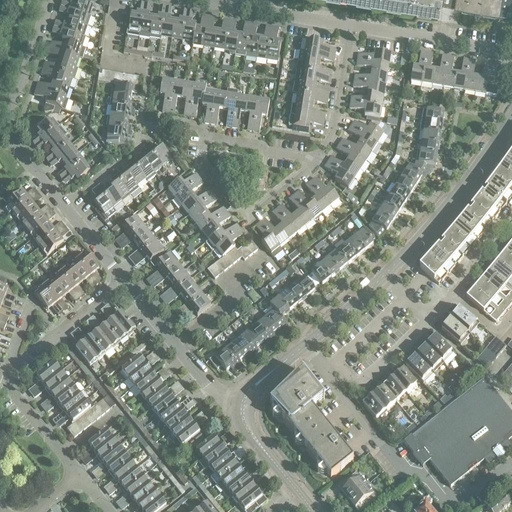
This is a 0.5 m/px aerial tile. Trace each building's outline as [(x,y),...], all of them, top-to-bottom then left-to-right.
[(511,0),(381,0),(386,1),(386,2),(400,5),(400,3),(439,9),(440,0),(454,0),(454,6),(499,15),(500,13),(505,13),(506,10),(511,10),(511,0)] [(63,1),(61,8),(89,17),(89,16),(92,6),(76,1),(75,5),(71,4),(63,1)] [(158,19),(154,18),(150,39),(151,39),(160,40),(161,37),(165,16),(166,8),(160,7),(158,19)] [(69,21),(88,28),(91,17),(89,16),(89,17),(61,8),(59,13),(67,16),(70,17),(69,21)] [(140,39),(144,13),(138,12),(137,16),(132,15),(129,32),(128,31),(127,37),(140,39)] [(140,39),(150,40),(151,39),(150,39),(154,18),(149,18),(150,14),(144,13),(140,39)] [(193,46),(204,48),(209,15),(202,14),(200,29),(197,29),(196,29),(194,42),(193,42),(193,46)] [(215,16),(209,15),(204,48),(214,49),(217,32),(213,31),(215,16)] [(161,37),(172,39),(175,22),(171,21),(171,17),(165,16),(161,37)] [(172,39),(183,40),(186,20),(180,18),(179,23),(175,22),(172,39)] [(214,49),(225,51),(230,19),(223,18),(221,33),(217,32),(214,49)] [(225,51),(229,52),(229,53),(230,54),(233,55),(234,54),(234,53),(235,53),(238,35),(233,35),(236,20),(230,19),(225,51)] [(183,40),(193,42),(194,42),(196,29),(197,29),(197,25),(192,24),(193,21),(186,20),(183,40)] [(88,28),(69,21),(68,25),(64,24),(56,22),(54,28),(84,38),(84,37),(88,28)] [(234,56),(235,56),(245,58),(251,22),(244,21),(242,36),(238,35),(235,53),(234,56)] [(245,58),(257,60),(260,39),(255,39),(257,23),(251,22),(245,58)] [(273,26),(266,25),(264,40),(260,39),(257,60),(267,62),(273,26)] [(278,63),(279,60),(281,43),(276,42),(279,27),(273,26),(267,62),(278,63)] [(67,43),(82,48),(86,38),(84,37),(84,38),(54,28),(52,33),(60,36),(64,37),(62,42),(67,44),(67,43)] [(303,41),(301,51),(335,57),(336,51),(323,49),(323,44),(303,41)] [(49,49),(79,59),(82,60),(86,49),(82,48),(67,43),(67,44),(65,48),(51,43),(49,49)] [(79,59),(49,49),(47,55),(61,60),(59,64),(75,69),(76,69),(79,59)] [(300,52),(298,62),(320,65),(321,61),(334,63),(335,57),(301,51),(301,52),(300,52)] [(359,55),(358,61),(389,66),(391,55),(376,52),(375,58),(359,55)] [(411,83),(422,85),(428,53),(421,52),(419,68),(414,67),(411,83)] [(422,85),(433,86),(435,70),(431,70),(433,54),(428,53),(422,85)] [(433,86),(443,88),(449,57),(443,56),(440,71),(435,70),(433,86)] [(443,88),(453,90),(456,74),(452,73),(455,58),(449,57),(443,88)] [(453,90),(464,92),(470,60),(464,59),(461,75),(456,74),(453,90)] [(464,92),(475,94),(478,78),(473,77),(476,61),(470,60),(464,92)] [(373,69),(372,75),(387,77),(389,66),(358,61),(358,67),(373,69)] [(298,62),(296,73),(332,79),(333,72),(319,70),(320,65),(298,62)] [(43,70),(72,79),(75,80),(78,70),(76,69),(75,69),(59,64),(58,68),(45,63),(43,70)] [(475,94),(486,95),(491,64),(485,63),(482,79),(478,78),(475,94)] [(497,97),(500,82),(494,81),(497,65),(491,64),(486,95),(497,97)] [(72,79),(43,70),(41,76),(54,80),(53,84),(68,90),(72,79)] [(116,73),(114,86),(115,86),(114,96),(130,99),(131,94),(137,95),(138,90),(132,89),(126,88),(120,87),(122,74),(116,73)] [(331,85),(332,79),(296,73),(295,83),(316,87),(317,83),(331,85)] [(126,88),(132,89),(134,76),(128,75),(126,88)] [(356,76),(355,83),(386,88),(387,77),(372,75),(372,79),(356,76)] [(169,114),(174,83),(163,81),(160,96),(166,97),(163,113),(169,114)] [(204,104),(206,89),(206,88),(207,83),(195,81),(194,86),(195,86),(190,118),(197,119),(199,103),(203,103),(204,104)] [(68,90),(53,84),(51,88),(38,83),(36,90),(65,100),(65,99),(68,90)] [(184,84),(174,83),(169,114),(175,115),(177,99),(182,100),(184,84)] [(293,95),(298,95),(298,94),(328,100),(329,94),(316,91),(316,87),(295,83),(293,95)] [(369,91),(368,96),(384,98),(386,88),(355,83),(354,88),(369,91)] [(184,117),(190,118),(195,86),(194,86),(184,84),(182,100),(186,101),(184,117)] [(216,94),(216,91),(206,89),(204,104),(203,103),(203,107),(208,108),(205,124),(211,125),(216,94)] [(55,107),(61,109),(65,111),(69,101),(65,99),(65,100),(36,90),(34,96),(47,100),(44,110),(44,114),(53,112),(55,107)] [(219,110),(224,111),(227,96),(216,94),(211,125),(216,126),(219,110)] [(298,94),(298,95),(296,105),(313,108),(313,104),(327,106),(328,100),(298,94)] [(112,107),(134,111),(135,105),(130,104),(130,99),(114,96),(112,96),(110,107),(112,107)] [(226,127),(232,128),(237,98),(227,96),(224,111),(228,112),(226,127)] [(352,97),(351,104),(382,109),(384,98),(368,96),(368,100),(352,97)] [(241,114),(245,115),(248,99),(237,98),(232,128),(238,129),(241,114)] [(247,131),(253,132),(258,101),(248,99),(245,115),(250,115),(247,131)] [(258,101),(253,132),(259,133),(262,117),(267,118),(270,103),(258,101)] [(296,105),(292,104),(290,115),(325,121),(326,114),(312,112),(313,108),(296,105)] [(351,104),(350,110),(366,112),(365,117),(372,118),(371,122),(377,123),(378,119),(381,120),(382,109),(351,104)] [(112,107),(110,118),(127,121),(128,115),(133,116),(134,111),(112,107)] [(424,109),(422,120),(443,124),(445,112),(424,109)] [(324,127),(325,121),(290,115),(289,126),(309,129),(310,125),(324,127)] [(106,128),(109,128),(109,129),(131,132),(132,127),(126,126),(127,121),(110,118),(108,117),(106,128)] [(53,118),(51,120),(37,131),(40,135),(37,137),(41,142),(60,127),(53,118)] [(420,131),(424,131),(424,132),(441,134),(443,124),(422,120),(420,131)] [(355,122),(352,127),(378,145),(384,135),(376,130),(371,127),(368,130),(355,122)] [(371,126),(371,127),(376,130),(381,124),(377,123),(371,122),(371,126)] [(51,148),(64,137),(68,134),(61,126),(60,127),(41,142),(45,147),(48,145),(51,148)] [(362,141),(359,145),(372,154),(378,145),(352,127),(348,132),(362,141)] [(133,132),(131,132),(109,129),(107,140),(107,143),(106,143),(106,144),(119,146),(120,142),(124,143),(125,137),(132,138),(133,132)] [(424,132),(422,142),(439,145),(441,134),(424,132)] [(64,137),(51,148),(53,151),(51,153),(55,159),(71,146),(64,137)] [(343,140),(340,145),(367,163),(372,154),(359,145),(356,149),(343,140)] [(422,142),(420,153),(437,156),(439,145),(422,142)] [(350,159),(347,163),(360,172),(367,163),(340,145),(337,150),(350,159)] [(71,146),(55,159),(59,164),(62,162),(64,165),(78,154),(71,146)] [(153,146),(149,150),(162,167),(171,160),(160,146),(156,150),(153,146)] [(147,157),(143,160),(154,174),(154,173),(162,167),(149,150),(144,153),(147,157)] [(418,153),(415,166),(414,168),(426,176),(432,167),(436,167),(437,156),(420,153),(420,154),(418,153)] [(78,154),(64,165),(67,168),(64,171),(68,176),(84,162),(78,154)] [(332,158),(328,163),(355,181),(360,172),(347,163),(345,167),(332,158)] [(136,160),(132,163),(146,180),(148,182),(156,176),(154,173),(154,174),(143,160),(139,164),(136,160)] [(511,179),(511,165),(505,160),(499,170),(511,179)] [(92,171),(91,171),(84,162),(68,176),(72,181),(75,178),(78,182),(92,171)] [(137,186),(145,180),(147,183),(148,182),(146,180),(132,163),(127,167),(130,171),(126,174),(137,187),(137,186)] [(349,190),(355,181),(328,163),(325,168),(338,177),(335,181),(349,190)] [(410,165),(402,178),(401,178),(416,187),(422,178),(424,179),(426,176),(414,168),(410,165)] [(511,193),(511,179),(499,170),(492,179),(511,193)] [(139,189),(137,186),(137,187),(126,174),(122,177),(119,174),(115,177),(128,194),(129,193),(131,195),(139,189)] [(168,190),(175,199),(199,179),(195,174),(183,184),(180,180),(168,190)] [(410,196),(416,187),(401,178),(402,178),(399,176),(393,185),(396,187),(410,196)] [(122,203),(130,196),(131,195),(129,193),(128,194),(115,177),(111,180),(114,184),(109,188),(110,190),(110,189),(120,201),(120,200),(122,203)] [(175,199),(181,207),(194,197),(191,193),(203,183),(199,179),(175,199)] [(316,179),(311,183),(331,207),(340,200),(330,188),(325,191),(316,179)] [(511,197),(511,193),(492,179),(485,188),(507,204),(511,197)] [(316,198),(312,201),(323,214),(331,207),(311,183),(306,187),(316,198)] [(113,209),(121,203),(123,204),(122,203),(120,200),(120,201),(110,189),(110,190),(107,192),(104,189),(100,184),(95,188),(113,209)] [(396,187),(390,196),(404,206),(410,196),(396,187)] [(95,211),(104,223),(106,226),(109,223),(107,221),(116,213),(113,209),(95,188),(91,192),(95,196),(98,200),(93,203),(98,209),(95,211)] [(500,213),(507,204),(485,188),(478,197),(500,213)] [(2,200),(6,205),(13,214),(38,194),(33,189),(25,196),(22,192),(13,199),(9,195),(2,200)] [(181,207),(188,216),(213,196),(210,191),(197,201),(194,197),(181,207)] [(299,192),(294,196),(314,221),(315,220),(318,220),(321,218),(322,215),(323,214),(312,201),(309,204),(299,192)] [(38,194),(13,214),(19,223),(36,209),(33,206),(42,199),(38,194)] [(217,200),(213,196),(188,216),(195,224),(208,215),(204,210),(217,200)] [(299,212),(296,215),(306,227),(314,221),(294,196),(290,200),(299,212)] [(390,196),(384,205),(398,214),(404,206),(390,196)] [(471,206),(492,223),(500,213),(478,197),(471,206)] [(164,208),(157,199),(153,203),(159,211),(164,208)] [(384,205),(378,214),(393,224),(398,214),(384,205)] [(36,209),(19,223),(26,231),(51,211),(47,206),(38,212),(36,209)] [(151,206),(147,209),(154,217),(158,214),(151,206)] [(282,206),(277,210),(297,234),(306,227),(296,215),(292,218),(282,206)] [(464,215),(485,232),(492,223),(471,206),(464,215)] [(159,211),(166,219),(170,216),(163,208),(159,211)] [(211,218),(208,215),(195,224),(202,233),(227,213),(223,208),(211,218)] [(282,225),(279,228),(289,241),(297,234),(277,210),(273,213),(282,225)] [(51,211),(26,231),(33,239),(49,226),(46,223),(55,216),(51,211)] [(231,217),(227,213),(202,233),(209,241),(221,231),(218,227),(231,217)] [(371,226),(369,227),(378,239),(384,234),(385,231),(387,232),(393,224),(378,214),(372,223),(373,223),(371,226)] [(464,215),(457,224),(478,241),(485,232),(464,215)] [(355,216),(351,220),(353,223),(359,229),(363,226),(358,219),(355,216)] [(126,240),(143,226),(135,217),(123,228),(126,232),(122,236),(126,240)] [(178,225),(171,217),(167,220),(173,228),(178,225)] [(280,248),(289,241),(279,228),(275,231),(265,219),(261,223),(280,248)] [(49,226),(33,239),(39,248),(64,227),(60,222),(52,229),(49,226)] [(280,248),(261,223),(255,227),(265,239),(261,242),(274,258),(283,251),(280,248)] [(457,224),(450,232),(470,250),(478,241),(457,224)] [(213,252),(216,250),(241,230),(237,225),(224,235),(221,231),(209,241),(206,244),(213,252)] [(149,235),(143,226),(126,240),(129,244),(133,241),(136,245),(149,235)] [(64,227),(39,248),(46,256),(63,243),(60,239),(69,232),(64,227)] [(363,231),(355,238),(365,251),(374,244),(373,243),(376,241),(367,229),(364,232),(363,231)] [(216,250),(222,258),(223,258),(226,256),(230,252),(235,248),(232,244),(244,234),(241,230),(216,250)] [(470,250),(450,232),(442,241),(463,259),(470,250)] [(9,243),(17,238),(14,233),(5,238),(9,243)] [(136,252),(139,257),(156,243),(149,235),(136,245),(140,249),(136,252)] [(355,238),(346,245),(357,258),(365,251),(355,238)] [(251,240),(246,244),(253,253),(259,249),(251,240)] [(463,259),(442,241),(435,250),(455,267),(463,259)] [(147,258),(150,262),(158,256),(162,261),(167,256),(156,243),(139,257),(143,261),(147,258)] [(336,250),(337,252),(348,265),(357,258),(346,245),(345,243),(336,250)] [(246,244),(241,248),(249,257),(253,253),(246,244)] [(237,251),(235,248),(230,252),(238,261),(242,258),(237,252),(237,251)] [(241,248),(237,251),(237,252),(242,258),(245,261),(249,257),(241,248)] [(340,271),(348,265),(337,252),(336,250),(328,257),(329,258),(340,271)] [(435,250),(427,258),(447,276),(455,267),(435,250)] [(288,258),(292,262),(300,255),(296,251),(288,258)] [(511,256),(505,251),(497,260),(511,272),(511,256)] [(233,265),(238,261),(230,252),(226,256),(233,265)] [(85,253),(77,260),(97,285),(102,281),(95,272),(99,269),(85,253)] [(156,273),(160,277),(177,264),(179,262),(172,253),(170,255),(170,254),(167,256),(162,261),(158,256),(150,262),(154,268),(157,266),(160,270),(156,273)] [(331,278),(340,271),(329,258),(328,257),(326,255),(322,259),(325,262),(321,265),(320,265),(331,278)] [(222,258),(221,259),(229,268),(233,265),(226,256),(223,258),(222,258)] [(75,258),(67,265),(68,267),(82,283),(85,281),(92,289),(97,285),(77,260),(75,258)] [(447,276),(427,258),(419,267),(420,268),(439,285),(447,276)] [(221,259),(217,263),(224,272),(229,268),(221,259)] [(511,272),(497,260),(490,269),(508,285),(511,279),(511,272)] [(322,286),(331,278),(320,265),(321,265),(318,262),(313,265),(316,269),(311,272),(322,286)] [(217,263),(212,266),(219,276),(224,272),(217,263)] [(167,279),(170,282),(183,271),(177,264),(160,277),(163,282),(167,279)] [(212,266),(207,270),(215,279),(219,276),(212,266)] [(60,274),(80,299),(85,295),(78,286),(82,283),(68,267),(60,274)] [(511,288),(508,285),(490,269),(482,278),(500,294),(505,288),(511,293),(506,299),(511,304),(511,288)] [(170,290),(174,294),(191,281),(183,271),(170,282),(174,287),(170,290)] [(277,279),(280,282),(288,275),(286,272),(277,279)] [(51,280),(65,297),(68,294),(75,303),(80,299),(60,274),(51,280)] [(305,278),(296,285),(306,298),(315,291),(305,278)] [(482,278),(474,288),(492,303),(497,297),(503,302),(498,308),(504,314),(511,304),(506,299),(500,294),(482,278)] [(280,282),(277,279),(273,282),(268,286),(271,289),(280,282)] [(43,287),(63,312),(68,308),(62,300),(65,297),(51,280),(43,287)] [(181,296),(184,300),(197,289),(191,281),(174,294),(177,299),(181,296)] [(296,285),(287,292),(298,304),(306,298),(296,285)] [(0,299),(13,305),(16,298),(6,294),(7,290),(0,287),(0,299)] [(63,312),(43,287),(34,294),(47,311),(51,308),(58,316),(63,312)] [(474,288),(466,297),(467,297),(466,297),(484,312),(489,306),(495,311),(489,317),(496,323),(504,314),(498,308),(492,303),(474,288)] [(184,307),(187,311),(204,297),(197,289),(184,300),(187,304),(184,307)] [(260,293),(264,298),(268,295),(264,289),(260,293)] [(290,311),(298,304),(287,292),(286,289),(277,296),(279,298),(290,311)] [(211,306),(204,297),(187,311),(191,315),(194,313),(198,317),(211,306)] [(270,305),(274,309),(281,318),(290,311),(279,298),(270,305)] [(0,308),(1,307),(11,311),(13,305),(0,299),(0,308)] [(480,325),(459,307),(449,319),(470,336),(480,325)] [(282,328),(285,332),(286,334),(291,330),(281,318),(274,309),(265,316),(266,318),(277,331),(282,328)] [(114,320),(128,338),(136,331),(122,314),(114,320)] [(0,322),(6,325),(8,319),(0,315),(0,322)] [(273,335),(277,331),(266,318),(265,316),(256,323),(257,325),(258,325),(272,343),(276,339),(273,335)] [(461,347),(470,336),(449,319),(440,329),(461,347)] [(128,338),(114,320),(106,326),(120,343),(128,338)] [(248,329),(248,330),(247,330),(249,332),(260,345),(264,342),(268,346),(272,343),(258,325),(257,325),(250,331),(248,329)] [(99,332),(113,349),(120,343),(106,326),(99,332)] [(72,333),(77,342),(84,338),(79,329),(72,333)] [(256,348),(260,345),(249,332),(247,330),(239,337),(240,339),(241,338),(254,356),(255,356),(259,352),(256,348)] [(91,338),(105,355),(113,349),(99,332),(91,338)] [(444,365),(446,367),(456,357),(435,335),(425,345),(444,365)] [(247,355),(250,359),(252,361),(256,357),(255,356),(254,356),(241,338),(240,339),(239,337),(231,344),(232,345),(243,358),(247,355)] [(84,344),(98,362),(105,355),(91,338),(84,344)] [(495,339),(486,350),(497,359),(506,348),(495,339)] [(145,343),(137,349),(140,353),(148,346),(145,343)] [(76,350),(90,368),(98,362),(84,344),(76,350)] [(223,349),(223,350),(222,350),(222,351),(224,352),(239,371),(244,367),(239,362),(243,358),(232,345),(225,351),(223,349)] [(425,345),(414,356),(434,375),(444,365),(425,345)] [(137,349),(130,355),(132,358),(140,353),(137,349)] [(224,352),(222,351),(222,350),(209,361),(217,370),(222,367),(226,372),(230,369),(235,375),(239,371),(224,352)] [(487,370),(497,359),(486,350),(477,361),(487,370)] [(68,353),(75,362),(78,359),(71,351),(68,353)] [(130,355),(122,361),(125,365),(132,358),(130,355)] [(424,385),(434,375),(414,356),(404,365),(424,385)] [(145,366),(142,363),(144,361),(140,357),(120,373),(126,381),(128,380),(145,366)] [(78,359),(75,362),(81,369),(84,367),(78,359)] [(122,361),(115,367),(117,370),(125,365),(122,361)] [(44,387),(61,373),(54,365),(37,378),(44,387)] [(151,374),(145,366),(128,380),(134,388),(151,374)] [(84,367),(81,369),(87,377),(90,374),(84,367)] [(115,367),(107,373),(110,377),(117,370),(115,367)] [(402,368),(392,377),(405,392),(416,382),(402,368)] [(464,374),(468,378),(473,373),(469,369),(464,374)] [(353,461),(342,447),(320,419),(318,421),(309,410),(324,399),(302,372),(301,373),(304,376),(293,385),(292,385),(270,403),(331,478),(353,461)] [(61,373),(44,387),(50,394),(67,381),(61,373)] [(107,373),(99,380),(102,383),(110,377),(107,373)] [(90,374),(87,377),(93,384),(96,382),(90,374)] [(134,388),(140,395),(157,381),(151,374),(134,388)] [(510,389),(511,386),(511,381),(504,374),(500,380),(510,389)] [(392,377),(382,386),(395,402),(405,392),(392,377)] [(511,438),(511,414),(492,389),(484,379),(404,443),(423,467),(430,462),(450,488),(484,461),(489,467),(511,448),(511,446),(508,442),(511,438)] [(67,381),(50,394),(56,402),(73,388),(67,381)] [(140,395),(146,403),(163,389),(157,381),(140,395)] [(96,382),(93,384),(99,392),(102,389),(96,382)] [(104,386),(111,394),(114,391),(107,383),(104,386)] [(448,390),(453,394),(458,389),(453,384),(448,390)] [(382,386),(372,395),(385,411),(395,402),(382,386)] [(73,388),(56,402),(62,409),(79,396),(73,388)] [(99,392),(105,399),(108,397),(102,389),(99,392)] [(146,403),(152,410),(169,396),(163,389),(146,403)] [(111,394),(117,401),(120,399),(114,391),(111,394)] [(372,395),(362,405),(375,420),(385,411),(372,395)] [(79,396),(62,409),(68,417),(85,403),(84,403),(79,396)] [(152,410),(158,418),(175,404),(169,396),(152,410)] [(444,406),(449,401),(445,396),(440,401),(444,406)] [(115,407),(108,397),(105,399),(103,401),(111,410),(115,407)] [(188,410),(196,405),(190,397),(182,402),(188,410)] [(47,412),(54,406),(48,399),(41,405),(47,412)] [(89,412),(94,408),(95,408),(88,399),(84,403),(85,403),(68,417),(74,424),(76,423),(80,419),(85,415),(89,412)] [(117,401),(123,409),(126,406),(120,399),(117,401)] [(106,414),(111,410),(103,401),(98,405),(106,414)] [(158,418),(164,425),(181,411),(175,404),(158,418)] [(94,408),(101,418),(106,414),(98,405),(95,408),(94,408)] [(123,409),(129,417),(132,414),(126,406),(123,409)] [(89,412),(97,421),(101,418),(94,408),(89,412)] [(425,414),(430,420),(436,415),(431,409),(425,414)] [(164,425),(170,432),(187,419),(181,411),(164,425)] [(85,415),(92,425),(97,421),(89,412),(85,415)] [(200,422),(206,419),(203,413),(196,416),(200,422)] [(53,420),(59,429),(66,423),(60,414),(53,420)] [(129,417),(135,424),(138,421),(132,414),(129,417)] [(80,419),(88,428),(92,425),(85,415),(80,419)] [(121,420),(127,428),(131,425),(124,417),(121,420)] [(76,423),(83,432),(88,428),(80,419),(76,423)] [(170,432),(176,440),(193,426),(187,419),(170,432)] [(135,424),(141,432),(144,429),(138,421),(135,424)] [(71,426),(79,436),(83,432),(76,423),(74,424),(71,426)] [(127,428),(133,435),(137,432),(131,425),(127,428)] [(79,436),(71,426),(67,430),(74,439),(79,436)] [(189,442),(192,447),(203,438),(193,426),(176,440),(182,448),(189,442)] [(141,432),(147,439),(150,436),(144,429),(141,432)] [(105,432),(88,446),(95,454),(112,440),(105,432)] [(133,435),(139,443),(143,440),(137,432),(133,435)] [(147,439),(153,446),(156,444),(150,436),(147,439)] [(192,447),(196,452),(195,453),(198,457),(199,456),(203,460),(220,446),(213,438),(207,443),(203,438),(192,447)] [(112,440),(95,454),(100,461),(117,448),(112,440)] [(139,443),(145,450),(149,448),(143,440),(139,443)] [(153,446),(159,454),(162,451),(156,444),(153,446)] [(209,467),(226,454),(220,446),(203,460),(199,463),(205,470),(209,467)] [(106,469),(124,455),(117,448),(100,461),(106,469)] [(145,450),(151,458),(155,455),(149,448),(145,450)] [(159,454),(168,466),(172,463),(162,451),(159,454)] [(209,467),(214,474),(215,475),(232,461),(226,454),(209,467)] [(124,455),(106,469),(112,476),(130,463),(124,455)] [(151,458),(157,465),(161,462),(155,455),(151,458)] [(210,477),(211,478),(217,485),(238,469),(239,467),(236,464),(235,465),(232,461),(215,475),(214,474),(210,477)] [(157,465),(163,473),(167,470),(161,462),(157,465)] [(130,463),(112,476),(119,484),(136,470),(130,463)] [(168,466),(179,479),(182,476),(172,463),(168,466)] [(217,485),(223,493),(244,476),(238,469),(217,485)] [(142,478),(136,470),(119,484),(125,491),(142,478)] [(163,473),(169,480),(173,478),(167,470),(163,473)] [(344,490),(342,492),(348,501),(369,484),(367,482),(365,484),(356,473),(340,486),(344,490)] [(182,476),(179,479),(185,486),(188,484),(182,476)] [(229,500),(233,497),(250,484),(244,476),(223,493),(229,500)] [(199,488),(202,485),(196,477),(192,480),(199,488)] [(148,485),(142,478),(125,491),(130,499),(148,485)] [(169,480),(175,488),(179,485),(173,478),(169,480)] [(233,497),(239,505),(256,491),(250,484),(233,497)] [(370,486),(369,484),(348,501),(355,509),(357,507),(361,511),(377,499),(368,488),(370,486)] [(154,493),(148,485),(130,499),(137,507),(154,493)] [(179,485),(175,488),(182,495),(185,493),(179,485)] [(205,495),(208,492),(202,485),(199,488),(205,495)] [(187,496),(190,499),(198,493),(195,489),(187,496)] [(239,505),(244,511),(254,511),(267,502),(260,494),(259,495),(256,491),(239,505)] [(208,492),(205,495),(211,503),(214,500),(208,492)] [(137,507),(140,511),(144,511),(160,500),(154,493),(137,507)] [(489,511),(500,511),(511,502),(511,499),(506,493),(489,507),(488,506),(486,507),(489,511)] [(179,502),(182,505),(190,499),(187,496),(179,502)] [(144,511),(160,511),(166,508),(160,500),(144,511)] [(214,500),(211,503),(217,510),(220,508),(214,500)] [(398,511),(400,511),(390,500),(384,506),(389,511),(398,511)] [(430,511),(428,509),(430,507),(424,501),(418,506),(415,505),(411,509),(411,511),(430,511)] [(172,508),(174,511),(182,505),(179,502),(172,508)]
